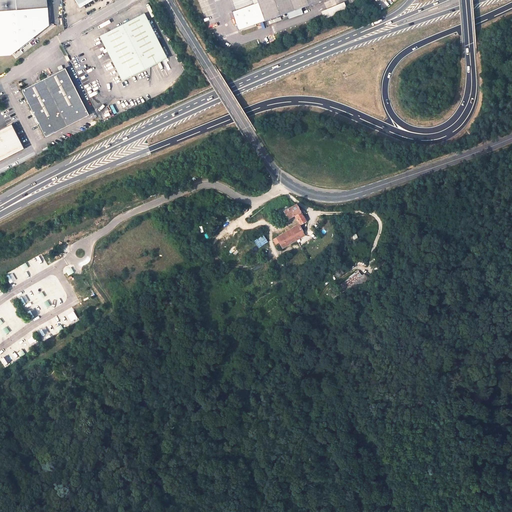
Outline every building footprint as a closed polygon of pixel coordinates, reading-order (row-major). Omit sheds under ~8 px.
[(0,0),(0,10),(47,6),(46,0),(0,0)] [(251,0),(254,6),(260,22),(264,21),(256,0),(251,0)] [(256,0),(264,21),(287,12),(300,8),(296,0),(256,0)] [(47,6),(0,10),(0,56),(12,55),(48,27),(47,6)] [(254,6),(232,13),(238,30),(260,22),(254,6)] [(302,14),(300,8),(287,12),(289,18),(302,14)] [(143,12),(98,35),(121,79),(166,56),(143,12)] [(66,68),(21,90),(45,136),(89,113),(66,68)] [(9,125),(0,129),(0,158),(21,150),(14,133),(12,133),(9,125)] [(300,211),(296,204),(284,211),(288,218),(294,215),(300,224),(305,221),(301,214),(300,211)] [(276,237),(280,244),(302,231),(298,225),(276,237)] [(302,231),(280,244),(282,247),(304,235),(302,231)] [(253,241),(257,248),(267,242),(263,235),(253,241)] [(358,281),(353,275),(330,292),(334,298),(358,281)]
